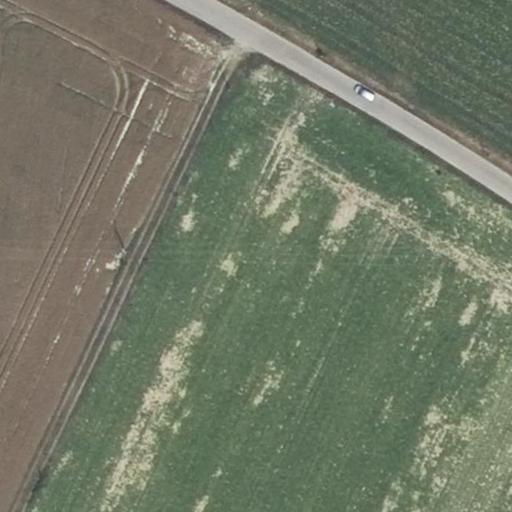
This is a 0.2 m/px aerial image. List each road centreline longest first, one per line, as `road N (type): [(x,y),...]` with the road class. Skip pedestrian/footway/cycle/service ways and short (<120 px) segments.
road 1 (track): [(19,511),(247,36)]
road 2 (unclassified): [(187,0),(511,198)]
